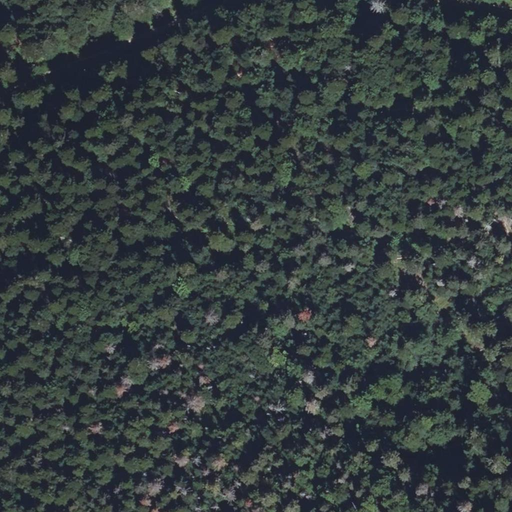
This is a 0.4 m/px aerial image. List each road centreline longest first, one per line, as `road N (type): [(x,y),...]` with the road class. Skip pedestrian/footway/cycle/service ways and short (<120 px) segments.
road 1 (track): [(103,53),(251,0)]
road 2 (track): [(91,58),(0,172)]
